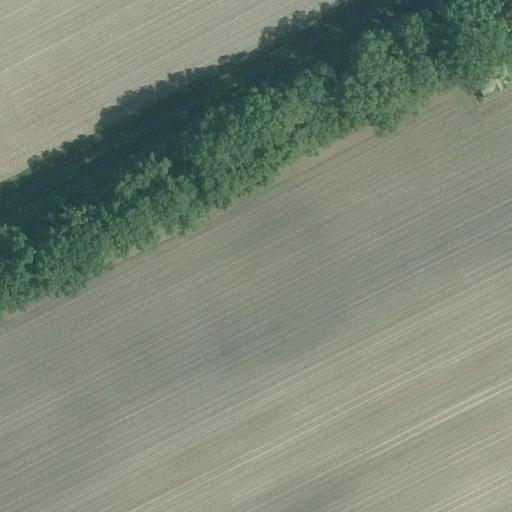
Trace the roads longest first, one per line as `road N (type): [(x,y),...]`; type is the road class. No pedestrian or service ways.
road 1 (unclassified): [(0,264),(511,3)]
road 2 (track): [(415,0),(0,210)]
